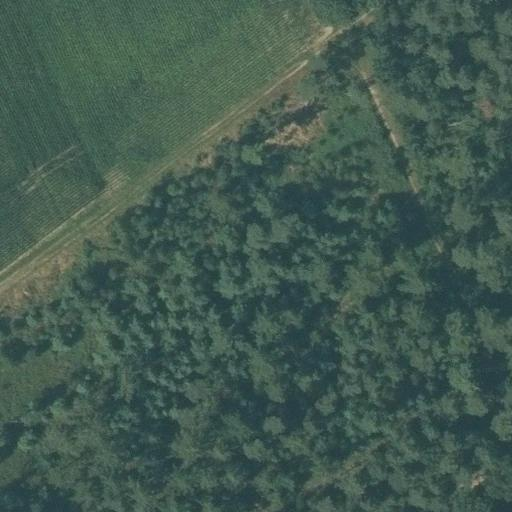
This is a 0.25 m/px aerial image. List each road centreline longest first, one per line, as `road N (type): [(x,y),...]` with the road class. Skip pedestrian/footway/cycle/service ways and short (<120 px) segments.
road 1 (track): [(0,288),(377,0)]
road 2 (track): [(511,377),(409,138),(336,0)]
